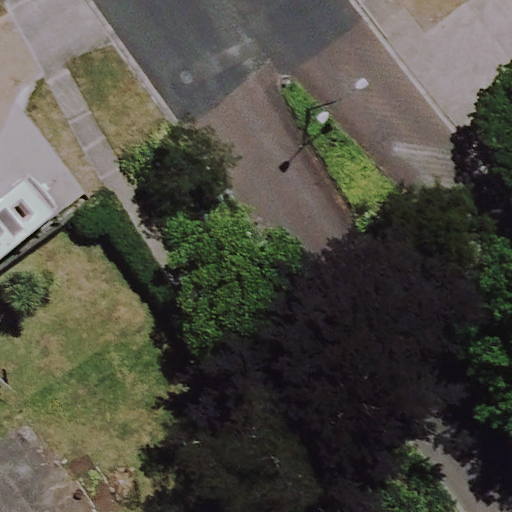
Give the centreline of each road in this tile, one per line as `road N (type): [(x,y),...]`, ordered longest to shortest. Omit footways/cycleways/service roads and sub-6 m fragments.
road 1 (residential): [(511,510),(274,168),(216,0)]
road 2 (residential): [(238,0),(396,117),(511,250)]
